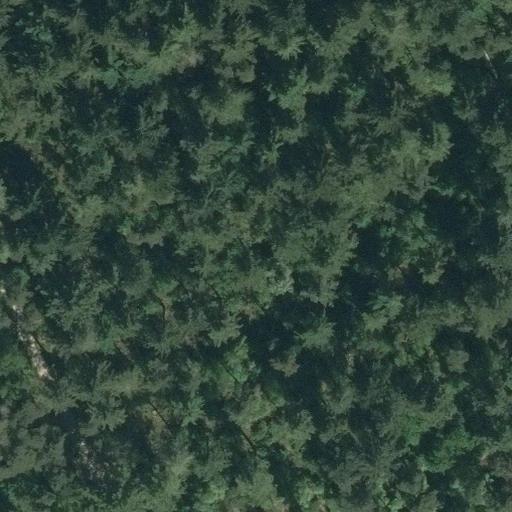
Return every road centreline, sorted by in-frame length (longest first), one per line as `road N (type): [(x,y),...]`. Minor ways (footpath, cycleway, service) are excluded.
road 1 (track): [(511,405),(95,467)]
road 2 (track): [(0,274),(116,511)]
